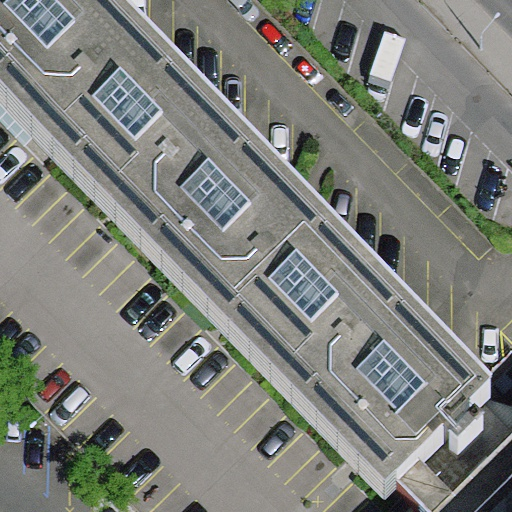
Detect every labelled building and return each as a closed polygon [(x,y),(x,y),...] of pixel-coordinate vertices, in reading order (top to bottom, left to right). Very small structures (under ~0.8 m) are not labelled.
[(0,0),(0,80),(387,468),(477,387),(98,0),(0,0)] [(388,503),(399,493),(306,398),(222,311),(129,216),(46,131),(0,83),(0,103),(370,485),(388,503)] [(511,451),(511,433),(485,408),(423,470),(458,505),(511,451)] [(451,511),(511,511),(511,451),(458,505),(451,511)] [(451,511),(458,505),(423,470),(399,493),(417,511),(451,511)]
